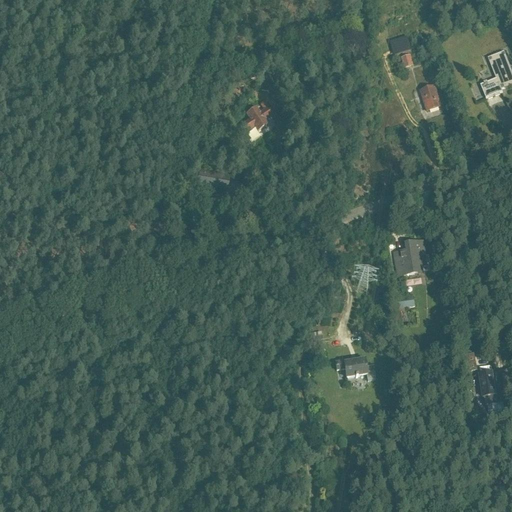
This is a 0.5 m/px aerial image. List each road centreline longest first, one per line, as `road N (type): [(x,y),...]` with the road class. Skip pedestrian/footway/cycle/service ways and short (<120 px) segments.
road 1 (unclassified): [(148,294),(511,155)]
road 2 (unclassified): [(148,294),(215,0)]
road 3 (unclassified): [(0,349),(148,294)]
